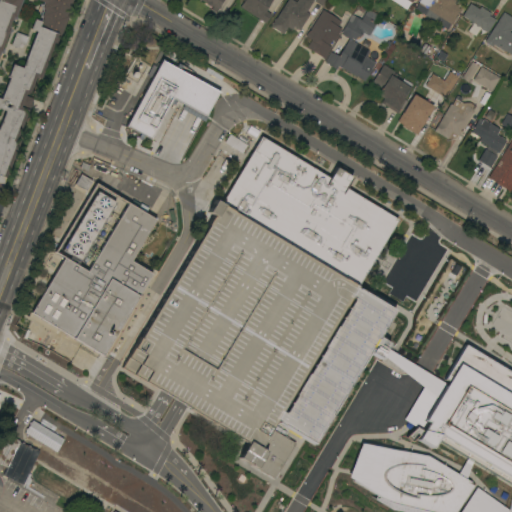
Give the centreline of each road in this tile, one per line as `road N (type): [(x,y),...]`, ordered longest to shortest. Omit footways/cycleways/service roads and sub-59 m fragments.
road 1 (tertiary): [(133,0),(511,230)]
road 2 (secondary): [(83,73),(0,289)]
